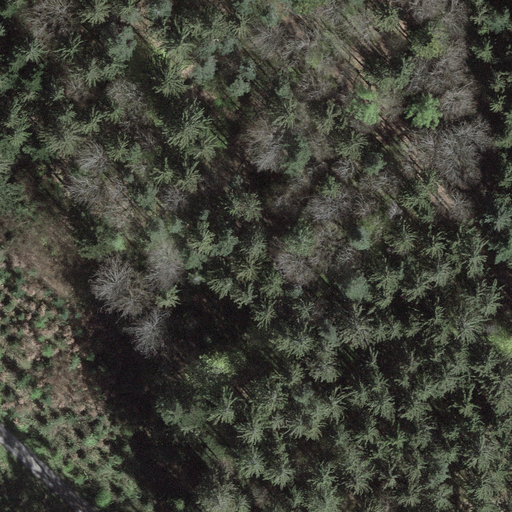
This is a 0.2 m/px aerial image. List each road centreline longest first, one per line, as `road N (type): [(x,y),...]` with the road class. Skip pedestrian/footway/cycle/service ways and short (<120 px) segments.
road 1 (track): [(0,186),(87,119),(267,35),(310,0)]
road 2 (track): [(453,0),(486,221),(511,330)]
road 3 (track): [(0,421),(91,511)]
